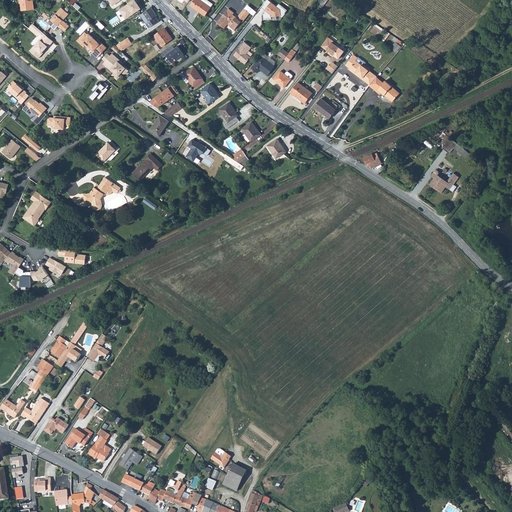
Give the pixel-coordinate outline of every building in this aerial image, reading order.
[(18,0),(19,1),(20,1),(22,1),(22,4),(21,5),(21,11),(34,9),(33,0),(29,1),(28,0),(18,0)] [(141,9),(135,0),(134,0),(119,10),(126,20),(141,9)] [(212,4),(206,0),(194,0),(190,6),(204,16),(212,4)] [(268,0),(266,0),(261,7),(265,10),(265,13),(263,13),(264,20),(272,19),(271,16),(280,15),(282,17),(285,13),(287,10),(279,4),(277,6),(268,0)] [(61,7),(50,19),(54,22),(51,26),(54,28),(55,27),(56,27),(58,25),(61,28),(64,31),(69,25),(62,20),(68,13),(61,7)] [(151,7),(143,13),(148,21),(145,24),(148,29),(158,21),(155,17),(157,16),(151,7)] [(233,13),(228,8),(217,22),(224,28),(228,23),(231,25),(229,26),(234,30),(241,21),(242,22),(250,13),(244,8),(236,18),(232,14),(233,13)] [(98,22),(93,26),(99,31),(102,29),(104,27),(98,22)] [(106,26),(107,26),(110,30),(112,32),(115,30),(109,23),(106,26)] [(164,28),(154,35),(162,46),(172,38),(164,28)] [(52,40),(44,33),(39,38),(39,39),(37,42),(36,42),(29,50),(38,57),(42,53),(41,52),(43,50),(47,45),(48,46),(52,40)] [(82,34),(78,37),(81,40),(79,43),(83,47),(84,45),(85,44),(89,47),(88,48),(91,52),(96,57),(106,47),(96,38),(95,39),(88,33),(85,36),(82,34)] [(336,43),(327,36),(321,45),(329,51),(328,53),(333,56),(333,55),(336,56),(340,50),(338,49),(339,47),(335,44),(336,43)] [(127,38),(117,45),(121,51),(132,44),(127,38)] [(244,41),(234,55),(240,60),(240,59),(241,60),(242,61),(245,64),(251,57),(247,53),(251,47),(244,41)] [(396,42),(391,48),(396,51),(400,46),(396,42)] [(119,49),(113,44),(110,48),(116,53),(119,49)] [(172,44),(160,53),(163,57),(166,55),(172,62),(183,54),(177,47),(174,49),(172,44)] [(288,53),(283,49),(279,54),(284,58),(288,53)] [(292,49),(284,59),(288,62),(296,52),(295,52),(292,49)] [(101,58),(104,61),(109,55),(106,52),(101,58)] [(104,61),(102,63),(106,66),(107,66),(113,72),(111,74),(116,79),(119,76),(118,75),(121,72),(123,73),(125,73),(128,70),(121,64),(117,60),(118,59),(111,53),(109,55),(104,61)] [(272,64),(264,58),(266,55),(263,53),(252,68),(257,72),(260,69),(267,75),(274,66),(272,64)] [(266,55),(264,58),(272,64),(275,61),(266,55)] [(353,55),(345,65),(349,68),(349,69),(355,73),(356,72),(358,74),(357,75),(362,78),(368,82),(373,73),(368,70),(369,69),(362,64),(361,64),(355,60),(357,58),(353,55)] [(138,68),(140,69),(153,82),(157,77),(143,64),(138,68)] [(335,69),(329,64),(326,68),(332,73),(335,69)] [(194,66),(184,73),(193,85),(203,78),(194,66)] [(280,70),(273,79),(284,87),(290,79),(290,78),(292,76),(292,75),(287,71),(286,71),(284,74),(280,70)] [(373,73),(368,82),(370,84),(374,80),(375,79),(377,76),(373,73)] [(375,79),(381,85),(384,82),(377,76),(375,79)] [(16,83),(12,79),(9,83),(9,84),(6,87),(12,92),(12,93),(18,98),(17,100),(20,103),(28,94),(25,92),(26,91),(22,88),(23,87),(19,84),(19,85),(16,83)] [(369,85),(379,95),(381,93),(384,95),(385,94),(393,101),(400,93),(385,80),(384,82),(381,85),(375,79),(374,80),(370,84),(369,85)] [(92,91),(88,95),(92,99),(95,96),(98,98),(107,88),(105,87),(107,85),(104,82),(102,84),(100,82),(97,86),(95,87),(97,88),(98,89),(96,92),(94,91),(93,90),(92,91)] [(298,82),(290,92),(304,103),(312,93),(298,82)] [(210,84),(201,91),(210,103),(219,96),(210,84)] [(172,85),(162,92),(168,101),(178,93),(172,85)] [(168,101),(162,92),(156,97),(156,98),(154,99),(152,99),(150,102),(158,108),(161,104),(162,105),(168,101)] [(39,102),(34,98),(34,99),(31,96),(22,107),(26,110),(29,107),(37,114),(32,119),(37,123),(46,113),(43,110),(46,107),(43,104),(42,105),(39,102)] [(320,98),(314,107),(330,118),(336,110),(320,98)] [(165,111),(164,112),(171,116),(182,108),(178,102),(167,109),(165,111)] [(229,103),(219,110),(231,126),(239,120),(236,116),(238,115),(229,103)] [(160,115),(150,130),(159,135),(168,121),(160,115)] [(70,126),(70,116),(59,116),(59,118),(57,118),(57,116),(54,116),(54,118),(49,118),(48,119),(47,126),(53,126),(53,128),(63,128),(65,127),(65,126),(70,126)] [(251,122),(242,128),(251,141),(260,134),(251,122)] [(450,137),(442,147),(449,153),(457,142),(450,137)] [(246,151),(260,141),(257,138),(243,147),(246,151)] [(12,139),(3,152),(11,158),(20,146),(12,139)] [(196,141),(192,139),(188,146),(191,148),(186,156),(194,161),(199,153),(200,154),(202,154),(207,147),(202,144),(201,144),(196,141)] [(277,139),(267,145),(276,158),(286,151),(277,139)] [(33,145),(30,149),(32,151),(40,157),(46,152),(48,154),(51,151),(50,150),(40,141),(36,146),(33,145)] [(108,142),(97,154),(104,161),(116,149),(108,142)] [(227,154),(232,158),(242,151),(241,148),(233,153),(227,154)] [(32,151),(30,154),(37,160),(39,159),(40,157),(32,151)] [(242,151),(232,158),(233,158),(238,162),(246,156),(242,151)] [(140,167),(139,166),(133,173),(140,180),(154,166),(157,169),(162,164),(151,153),(146,158),(146,159),(143,162),(144,163),(140,167)] [(363,158),(366,164),(368,163),(369,166),(371,168),(381,163),(381,162),(377,153),(373,155),(372,154),(363,158)] [(246,156),(238,162),(243,165),(244,166),(250,162),(246,156)] [(434,177),(430,183),(441,191),(445,186),(453,191),(456,186),(453,184),(459,176),(453,172),(447,181),(437,174),(439,172),(436,169),(431,175),(434,177)] [(100,199),(101,197),(104,194),(105,194),(107,195),(110,194),(112,191),(116,193),(118,192),(119,192),(120,191),(120,190),(120,189),(119,189),(120,188),(113,183),(113,182),(105,177),(97,188),(94,187),(90,193),(83,194),(85,202),(88,201),(89,206),(92,205),(92,207),(94,208),(95,208),(96,209),(98,208),(99,207),(101,206),(101,205),(101,203),(100,199)] [(51,201),(36,191),(30,198),(34,201),(28,208),(29,209),(28,211),(27,210),(22,217),(34,225),(38,219),(45,209),(51,201)] [(0,243),(0,261),(1,263),(4,260),(11,253),(0,243)] [(76,250),(58,248),(58,254),(65,255),(64,262),(84,264),(85,255),(75,254),(76,250)] [(12,251),(11,253),(4,260),(8,263),(9,262),(13,265),(8,272),(13,275),(23,259),(20,257),(19,257),(16,255),(15,256),(14,255),(15,254),(12,251)] [(66,266),(49,257),(45,264),(50,267),(48,269),(56,273),(57,272),(61,274),(66,266)] [(39,270),(34,273),(39,280),(48,275),(42,266),(38,268),(39,270)] [(30,272),(25,272),(25,276),(20,276),(20,286),(30,286),(30,272)] [(88,326),(83,323),(70,342),(75,346),(88,326)] [(104,335),(88,357),(95,361),(100,355),(106,359),(111,352),(103,347),(108,338),(104,335)] [(51,352),(60,358),(60,357),(63,353),(67,347),(63,345),(66,341),(60,337),(57,341),(60,343),(59,345),(57,344),(51,352)] [(67,347),(63,353),(60,357),(66,361),(69,357),(77,362),(82,355),(80,353),(83,350),(75,346),(70,342),(67,347)] [(62,367),(66,361),(60,357),(60,358),(56,363),(62,367)] [(43,372),(32,388),(37,391),(54,367),(43,359),(42,361),(38,358),(34,365),(43,372)] [(104,373),(99,369),(94,376),(99,380),(104,373)] [(86,399),(81,396),(75,405),(80,408),(86,399)] [(26,416),(37,423),(50,403),(42,397),(33,410),(27,407),(21,415),(25,417),(26,416)] [(7,400),(1,408),(15,418),(25,402),(21,400),(17,406),(7,400)] [(79,417),(82,420),(89,410),(85,407),(79,417)] [(56,420),(53,417),(45,429),(52,434),(56,427),(64,432),(69,424),(58,417),(56,420)] [(75,429),(65,444),(72,448),(77,441),(84,446),(93,433),(85,428),(82,433),(75,429)] [(100,437),(106,441),(109,437),(100,430),(97,434),(100,437)] [(95,444),(89,453),(96,458),(97,456),(99,457),(100,459),(103,462),(109,454),(108,453),(110,450),(110,449),(104,445),(106,441),(100,437),(95,444)] [(162,446),(149,438),(144,447),(157,455),(162,446)] [(130,448),(120,464),(128,470),(133,462),(138,454),(130,448)] [(221,448),(218,448),(212,458),(225,467),(230,459),(230,458),(232,455),(226,451),(225,451),(221,448)] [(138,454),(133,462),(138,465),(142,458),(138,454)] [(23,456),(11,458),(12,465),(17,465),(17,467),(24,466),(23,456)] [(233,464),(223,484),(237,491),(247,471),(233,464)] [(22,468),(13,469),(14,478),(24,476),(22,468)] [(122,482),(141,491),(144,483),(140,481),(142,477),(136,474),(134,478),(125,474),(122,482)] [(39,479),(35,479),(35,492),(51,491),(51,477),(46,478),(46,479),(46,480),(39,480),(39,479)] [(216,482),(209,478),(205,487),(213,490),(216,482)] [(161,489),(160,492),(158,496),(157,499),(162,501),(164,498),(174,503),(177,495),(178,492),(180,487),(182,483),(178,481),(174,489),(175,490),(175,491),(174,493),(167,490),(166,491),(161,489)] [(6,482),(0,482),(0,499),(8,498),(6,482)] [(144,483),(141,491),(150,495),(151,493),(153,488),(155,485),(149,482),(148,485),(144,483)] [(18,499),(25,497),(23,486),(15,487),(18,499)] [(85,503),(92,504),(92,499),(95,493),(90,489),(87,486),(84,493),(72,495),(72,496),(73,504),(74,511),(80,511),(80,506),(82,503),(85,503)] [(185,489),(180,487),(178,492),(177,495),(174,503),(179,505),(185,507),(190,509),(191,503),(198,506),(201,498),(202,495),(194,493),(193,495),(190,494),(188,500),(182,497),(185,489)] [(150,495),(148,499),(155,504),(157,499),(158,496),(160,492),(155,489),(153,488),(151,493),(150,495)] [(67,490),(55,491),(55,496),(56,506),(73,504),(72,496),(68,497),(67,490)] [(104,490),(98,497),(101,498),(104,500),(103,503),(111,508),(113,507),(118,511),(123,511),(125,507),(117,501),(119,499),(104,490)] [(253,490),(249,502),(255,505),(259,506),(263,496),(253,490)] [(198,506),(197,511),(199,511),(201,511),(203,508),(206,499),(201,498),(198,506)] [(201,511),(234,511),(214,503),(214,502),(206,499),(203,508),(201,511)] [(253,511),(254,511),(256,511),(259,506),(255,505),(249,502),(245,511),(253,511)] [(346,503),(333,509),(334,511),(346,511),(350,511),(348,507),(350,506),(348,503),(347,504),(346,503)]
